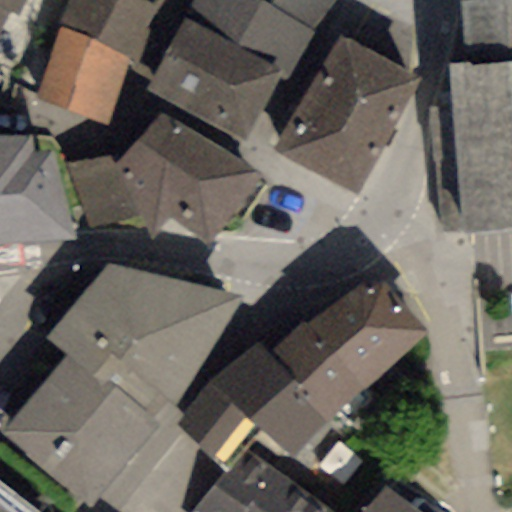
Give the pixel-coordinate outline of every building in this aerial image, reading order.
[(30,0),(0,0),(0,43),(9,24),(18,27),(30,0)] [(75,0),(60,37),(133,66),(155,11),(128,0),(75,0)] [(307,38),(246,0),(198,0),(183,32),(282,82),(307,38)] [(246,0),(307,38),(339,0),(338,0),(246,0)] [(511,250),(511,0),(472,0),(473,8),(460,9),(467,80),(449,81),(464,255),(511,250)] [(282,82),(183,32),(147,102),(246,152),(282,82)] [(133,66),(60,37),(33,106),(105,135),(133,66)] [(419,93),(339,49),(277,164),(357,207),(419,93)] [(262,185),(160,124),(115,178),(154,248),(169,227),(208,254),(262,185)] [(32,148),(0,148),(0,257),(77,250),(72,235),(55,171),(53,165),(32,166),(32,148)] [(100,165),(55,171),(72,235),(135,234),(100,165)] [(66,365),(2,445),(80,511),(96,511),(175,419),(245,308),(108,276),(47,348),(66,365)] [(301,336),(362,403),(367,406),(427,346),(383,295),(358,297),(301,336)] [(295,406),(325,438),(362,403),(301,336),(267,367),(300,401),(295,406)] [(300,401),(267,367),(260,359),(217,400),(289,474),(325,438),(295,406),(300,401)] [(315,511),(246,457),(203,511),(315,511)] [(369,511),(403,511),(383,496),(369,511)]
